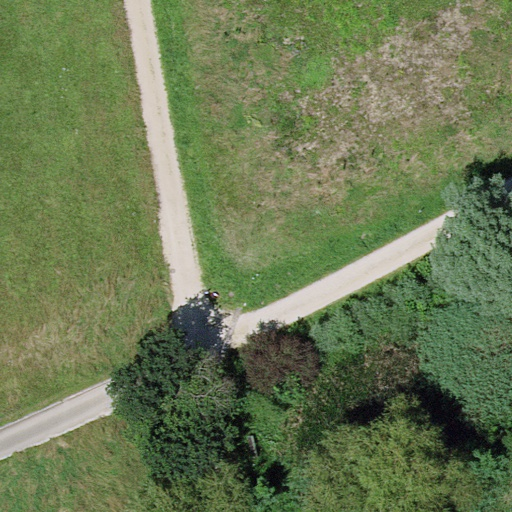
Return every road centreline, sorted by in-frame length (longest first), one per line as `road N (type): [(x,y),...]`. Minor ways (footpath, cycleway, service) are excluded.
road 1 (track): [(511,183),(195,354)]
road 2 (track): [(134,0),(195,354)]
road 3 (residential): [(0,440),(195,354)]
